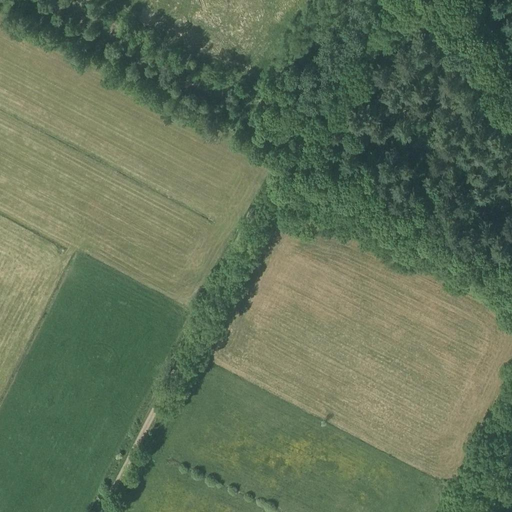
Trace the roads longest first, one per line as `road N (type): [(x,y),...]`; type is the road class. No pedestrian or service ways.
road 1 (track): [(112,511),(298,149),(400,0)]
road 2 (track): [(452,0),(511,117)]
